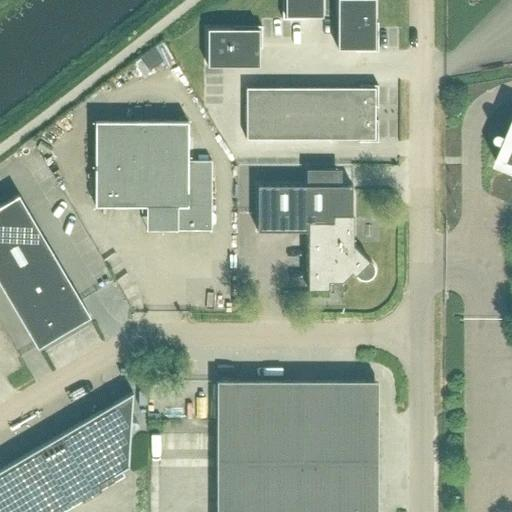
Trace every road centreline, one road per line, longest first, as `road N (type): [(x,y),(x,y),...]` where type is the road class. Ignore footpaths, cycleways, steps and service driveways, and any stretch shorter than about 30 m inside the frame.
road 1 (unclassified): [(0,420),(131,343),(161,334),(420,337)]
road 2 (unclassified): [(420,337),(420,0)]
road 3 (unknown): [(451,257),(484,272),(498,447),(502,465),(511,466)]
road 4 (unclassified): [(420,511),(420,337)]
road 5 (unknown): [(451,257),(511,105)]
